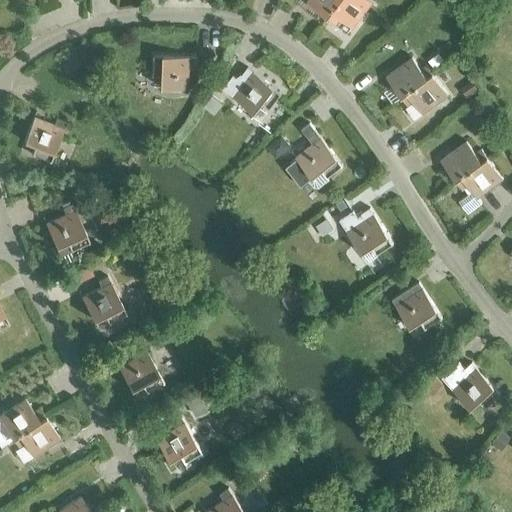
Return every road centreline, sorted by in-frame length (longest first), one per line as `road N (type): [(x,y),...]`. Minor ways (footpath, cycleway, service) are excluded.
road 1 (unclassified): [(462,267),(330,73),(265,28),(205,15),(107,17),(35,50),(0,81)]
road 2 (unclassified): [(7,236),(163,511)]
